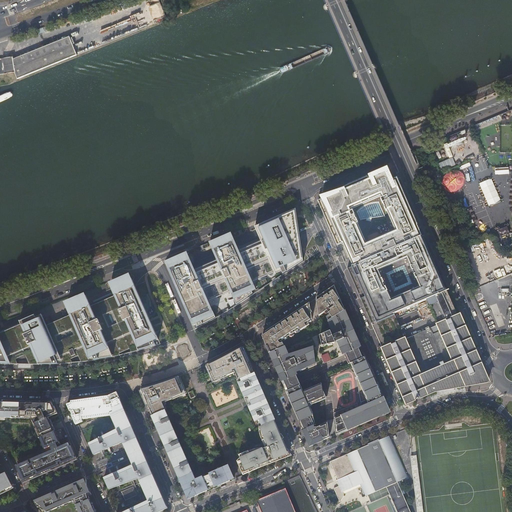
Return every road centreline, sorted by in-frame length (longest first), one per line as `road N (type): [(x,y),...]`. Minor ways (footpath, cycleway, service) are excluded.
road 1 (primary): [(57,285),(305,193)]
road 2 (primary): [(301,183),(57,285)]
road 3 (residential): [(340,275),(252,331),(304,461)]
road 4 (secondary): [(483,340),(408,168)]
road 5 (secondary): [(334,0),(408,168)]
road 6 (residential): [(340,275),(403,416)]
road 7 (primary): [(511,96),(381,152)]
road 8 (residential): [(56,394),(124,385),(151,443)]
road 9 (tertiary): [(304,461),(185,511)]
road 10 (unknown): [(342,173),(373,243),(340,275)]
